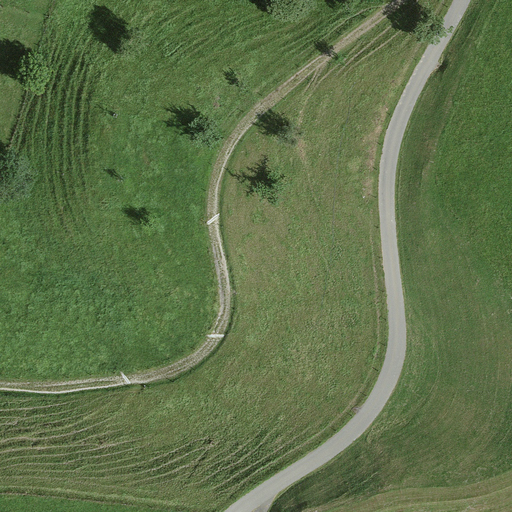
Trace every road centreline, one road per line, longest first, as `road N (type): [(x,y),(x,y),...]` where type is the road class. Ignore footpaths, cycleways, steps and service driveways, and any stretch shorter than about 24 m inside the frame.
road 1 (track): [(397,0),(256,114),(228,148),(213,194),(224,313),(204,351),(129,379),(0,385)]
road 2 (track): [(462,0),(393,140),(387,184),(397,335),(388,378),(346,435),(237,511)]
